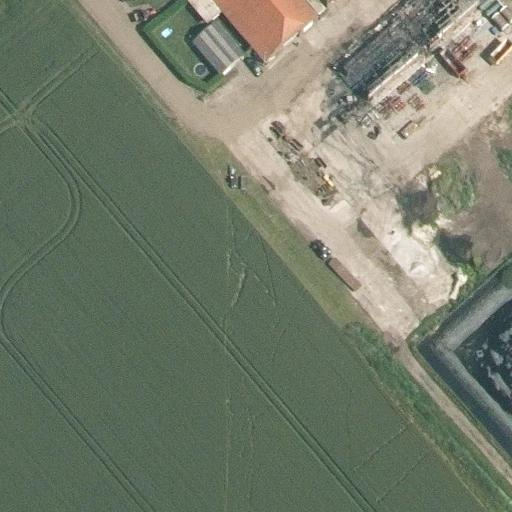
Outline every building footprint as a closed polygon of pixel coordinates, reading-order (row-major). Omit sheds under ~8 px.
[(208,0),(265,67),(317,22),(297,0),(208,0)] [(318,0),(326,9),(336,0),(318,0)] [(425,0),(341,72),(367,102),(486,0),(425,0)] [(192,46),(220,79),(243,59),(216,27),(192,46)] [(383,260),(374,264),(382,282),(391,278),(383,260)] [(445,272),(421,278),(425,296),(450,290),(445,272)]
